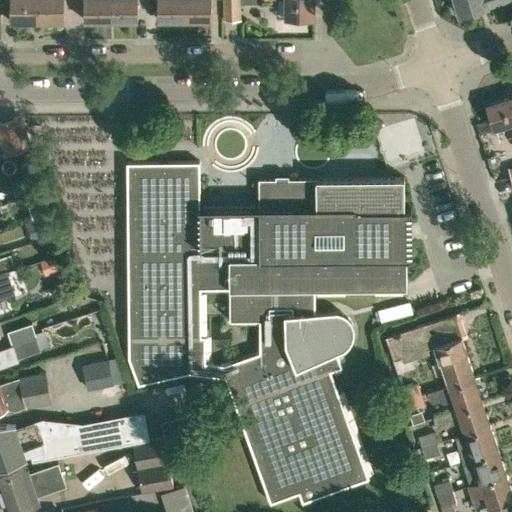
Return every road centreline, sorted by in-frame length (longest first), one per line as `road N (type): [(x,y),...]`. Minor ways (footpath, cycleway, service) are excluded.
road 1 (residential): [(0,93),(330,86)]
road 2 (residential): [(329,54),(0,60)]
road 3 (residential): [(511,278),(443,61)]
